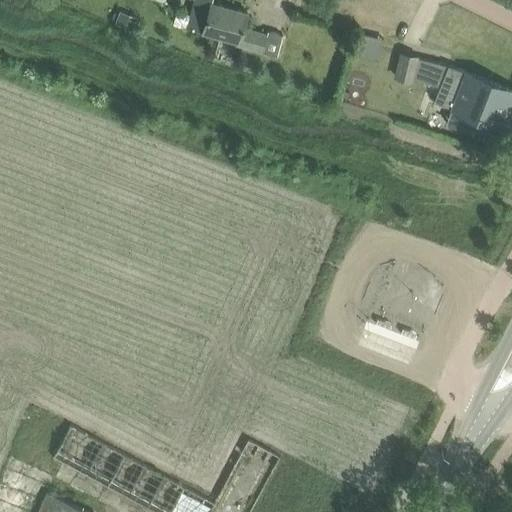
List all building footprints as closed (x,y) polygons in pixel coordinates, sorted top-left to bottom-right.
[(236,43),(262,50),(267,33),(243,26),(247,11),(211,1),(206,21),(202,31),(237,41),(236,43)] [(114,12),(111,19),(132,28),(136,17),(121,11),(119,14),(114,12)] [(267,33),(262,50),(277,55),(282,34),(268,30),(267,33)] [(399,60),(395,76),(411,80),(412,75),(440,86),(434,100),(478,117),(472,132),(477,134),(495,141),(500,129),(511,98),(511,89),(448,64),(417,56),(401,52),(399,60)] [(53,456),(156,511),(249,511),(280,455),(248,438),(214,502),(70,424),(53,456)] [(36,511),(88,511),(45,493),(36,511)]
